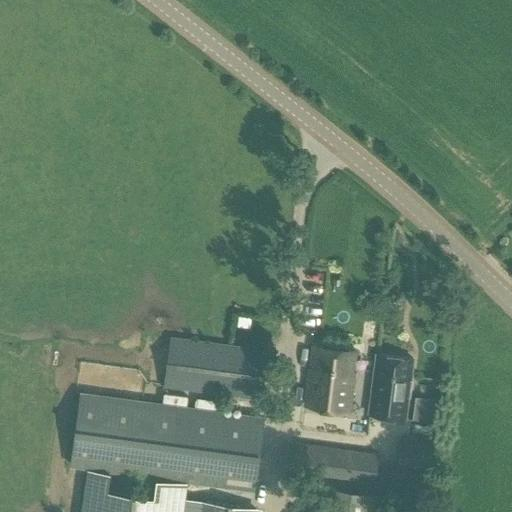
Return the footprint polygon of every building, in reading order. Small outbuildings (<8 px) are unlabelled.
[(252,317),(239,315),(238,326),(251,327),(252,317)] [(168,339),(162,387),(257,399),(262,350),(168,339)] [(314,346),(306,404),(348,410),(350,396),(355,397),(360,357),(356,356),(356,352),(314,346)] [(411,360),(376,355),(367,415),(403,420),(411,360)] [(79,396),(70,467),(89,470),(83,511),(179,511),(182,499),(184,481),(252,490),(261,418),(79,396)] [(436,422),(437,415),(413,412),(412,419),(436,422)] [(403,438),(399,470),(431,475),(436,443),(415,440),(403,438)] [(292,442),(288,470),(376,482),(380,454),(292,442)] [(391,511),(394,496),(320,486),(316,511),(391,511)] [(257,511),(258,507),(202,500),(200,511),(257,511)]
